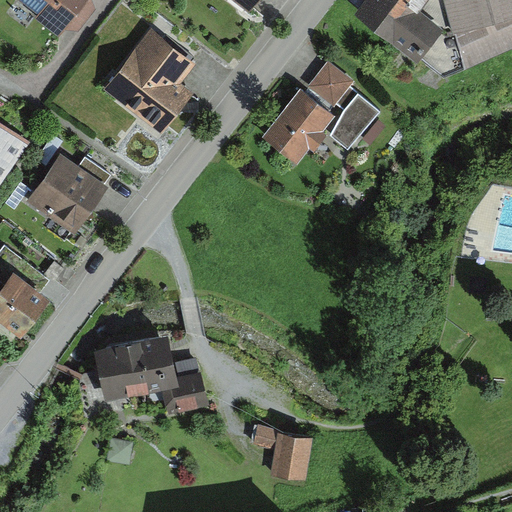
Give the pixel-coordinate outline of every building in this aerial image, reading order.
[(21,0),(61,30),(75,32),(93,10),(89,0),(21,0)] [(243,0),(254,9),(260,0),(243,0)] [(362,0),(353,12),(413,57),(436,27),(409,7),(414,0),(362,0)] [(442,78),(511,45),(511,0),(414,0),(409,7),(436,27),(413,57),(442,78)] [(200,64),(153,28),(107,88),(138,112),(140,109),(168,130),(196,95),(189,90),(188,80),(200,64)] [(330,62),(312,88),(344,110),(340,123),(352,131),(374,99),(354,83),(356,80),(330,62)] [(484,65),(468,75),(480,96),(497,87),(484,65)] [(474,100),(466,87),(451,96),(459,109),(474,100)] [(336,114),(304,91),(269,137),(301,161),(336,114)] [(0,173),(23,141),(0,125),(0,173)] [(78,166),(59,153),(25,201),(73,235),(116,174),(87,153),(78,166)] [(58,286),(13,249),(0,263),(0,264),(6,270),(0,276),(0,324),(18,339),(48,302),(46,300),(58,286)] [(50,271),(59,279),(69,267),(60,260),(50,271)] [(170,338),(99,351),(96,356),(98,367),(90,368),(95,397),(172,382),(178,411),(218,403),(212,370),(205,372),(202,358),(182,361),(185,375),(177,377),(170,338)] [(321,434),(266,426),(263,444),(285,447),(282,473),(315,477),(321,434)]
